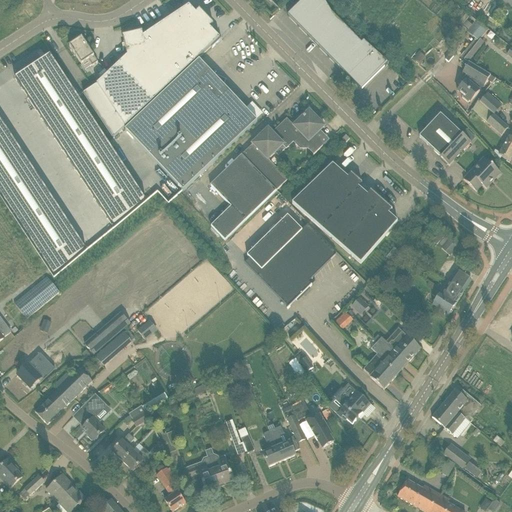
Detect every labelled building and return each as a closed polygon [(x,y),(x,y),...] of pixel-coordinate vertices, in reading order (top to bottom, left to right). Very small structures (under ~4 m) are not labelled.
[(361,45),(331,14),(322,0),(304,0),(287,17),(361,92),(387,66),(388,66),(388,65),(363,43),(361,45)] [(127,56),(96,85),(83,94),(113,139),(125,128),(219,39),(209,28),(213,25),(199,10),(196,14),(189,6),(143,37),(142,32),(122,37),(127,56)] [(467,33),(478,42),(486,31),(476,22),(467,33)] [(69,47),(85,71),(98,63),(82,38),(69,47)] [(47,58),(15,79),(113,229),(146,202),(50,56),(47,58)] [(216,79),(200,63),(200,62),(199,61),(124,131),(182,192),(257,122),(255,121),(222,86),(224,81),(218,78),(216,79)] [(480,83),(484,86),(490,76),(469,63),(463,73),(469,76),(480,83)] [(98,75),(102,79),(109,73),(105,69),(98,75)] [(476,88),(480,83),(469,76),(466,80),(463,78),(458,85),(460,87),(457,91),(463,96),(461,98),(468,103),(469,101),(470,102),(471,102),(479,91),(476,88)] [(488,93),(481,101),(496,114),(503,106),(488,93)] [(472,110),(486,123),(501,137),(508,128),(493,115),(493,116),(477,102),(472,110)] [(261,137),(210,186),(231,207),(211,227),(225,241),(245,222),(280,188),(287,181),(268,160),(275,153),(278,157),(285,149),(286,150),(297,139),(302,144),(307,144),(308,143),(315,150),(321,145),(314,138),(320,131),(319,130),(319,125),(320,124),(317,120),(318,119),(309,109),(304,115),(305,116),(294,127),(290,123),(286,127),(283,123),(272,133),(269,129),(261,137)] [(0,187),(58,275),(90,248),(0,111),(0,187)] [(440,115),(419,138),(449,166),(470,144),(440,115)] [(511,138),(508,137),(498,156),(510,162),(511,157),(511,138)] [(484,159),(463,180),(476,192),(482,186),(485,189),(500,174),(484,159)] [(367,196),(358,187),(361,184),(351,175),(348,178),(332,165),(292,204),(360,264),(398,222),(388,214),(392,210),(373,194),(371,192),(367,196)] [(244,264),(285,305),(293,298),(296,301),(311,286),(311,285),(311,286),(308,283),(331,260),(287,216),(246,256),(249,259),(244,264)] [(437,246),(449,257),(458,248),(445,237),(437,246)] [(389,263),(397,269),(405,260),(397,253),(397,252),(393,248),(385,258),(390,262),(389,263)] [(413,262),(415,268),(423,265),(421,259),(413,262)] [(440,294),(433,305),(448,315),(456,304),(455,304),(471,280),(458,272),(442,295),(440,294)] [(14,305),(26,320),(59,294),(46,278),(14,305)] [(359,299),(352,307),(357,311),(364,304),(359,299)] [(85,344),(94,355),(130,323),(121,313),(85,344)] [(335,323),(342,331),(352,321),(345,313),(335,323)] [(44,321),(42,326),(49,329),(51,323),(44,321)] [(137,331),(145,341),(157,332),(149,322),(137,331)] [(378,356),(364,372),(370,378),(384,390),(392,381),(403,369),(421,349),(413,343),(401,333),(398,329),(394,334),(397,337),(393,342),(391,342),(388,345),(381,339),(376,344),(371,350),(378,356)] [(124,334),(131,342),(134,339),(127,331),(124,334)] [(86,351),(82,355),(86,359),(90,355),(86,351)] [(60,353),(54,359),(63,368),(65,366),(61,362),(65,359),(60,353)] [(298,364),(306,374),(313,368),(306,358),(305,359),(302,354),(295,359),(298,364)] [(63,368),(54,359),(51,356),(45,362),(56,374),(63,368)] [(105,367),(111,377),(121,371),(115,361),(105,367)] [(18,376),(30,389),(42,378),(29,365),(18,376)] [(53,386),(58,391),(35,413),(47,426),(92,383),(79,370),(70,378),(66,374),(53,386)] [(237,381),(240,392),(247,390),(244,379),(237,381)] [(193,390),(196,397),(210,390),(207,383),(193,390)] [(348,385),(328,407),(335,413),(337,415),(345,422),(346,420),(352,425),(363,414),(370,405),(364,400),(357,393),(355,391),(348,385)] [(470,419),(481,406),(462,391),(459,395),(455,391),(432,418),(453,436),(453,435),(457,439),(473,421),(470,419)] [(290,408),(298,422),(310,416),(299,396),(288,401),(291,407),(290,408)] [(96,397),(73,419),(83,429),(82,430),(94,442),(101,434),(104,432),(97,425),(110,412),(96,397)] [(142,407),(128,415),(129,417),(132,420),(145,412),(142,407)] [(131,421),(135,429),(149,420),(145,412),(132,420),(131,421)] [(330,436),(331,435),(319,414),(306,422),(322,449),(333,442),(330,436)] [(294,417),(287,420),(298,444),(305,441),(294,416),(294,417)] [(225,424),(234,447),(240,444),(232,421),(225,424)] [(246,453),(247,455),(254,452),(244,429),(237,432),(242,444),(244,454),(246,453)] [(174,469),(177,477),(178,477),(180,480),(179,480),(180,482),(199,474),(206,491),(220,486),(217,479),(207,451),(205,452),(207,458),(203,459),(201,463),(184,469),(175,446),(178,445),(175,435),(167,438),(166,435),(164,436),(161,430),(157,431),(161,442),(165,449),(164,450),(174,469)] [(300,450),(297,444),(296,441),(295,442),(293,438),(288,440),(286,436),(283,434),(278,436),(275,430),(269,432),(282,462),(295,456),(293,453),(300,450)] [(282,462),(269,432),(264,435),(263,437),(266,445),(261,447),(260,449),(268,468),(282,462)] [(112,453),(123,463),(133,452),(128,447),(134,441),(128,435),(112,453)] [(496,436),(492,442),(499,448),(504,443),(496,436)] [(156,459),(164,450),(165,449),(161,442),(159,443),(159,442),(149,453),(156,459)] [(442,455),(462,471),(470,460),(450,445),(442,455)] [(133,452),(123,463),(133,472),(149,455),(143,450),(137,456),(133,452)] [(217,479),(220,486),(233,481),(224,457),(218,459),(218,457),(213,455),(211,450),(207,451),(217,479)] [(12,467),(13,466),(8,460),(0,468),(0,480),(9,490),(22,478),(12,467)] [(178,477),(177,477),(171,468),(167,471),(166,469),(156,476),(170,497),(164,501),(171,511),(173,511),(185,504),(173,485),(176,483),(175,483),(179,480),(180,480),(178,477)] [(23,490),(24,491),(19,495),(24,500),(29,496),(29,497),(44,483),(38,476),(23,490)] [(46,492),(64,511),(72,511),(81,504),(80,503),(84,499),(62,476),(46,492)] [(397,498),(422,511),(461,511),(447,504),(449,500),(424,486),(422,490),(407,481),(397,498)] [(495,499),(493,502),(487,498),(482,505),(492,511),(495,511),(502,503),(495,499)] [(98,511),(97,511),(120,511),(111,501),(98,511)]
